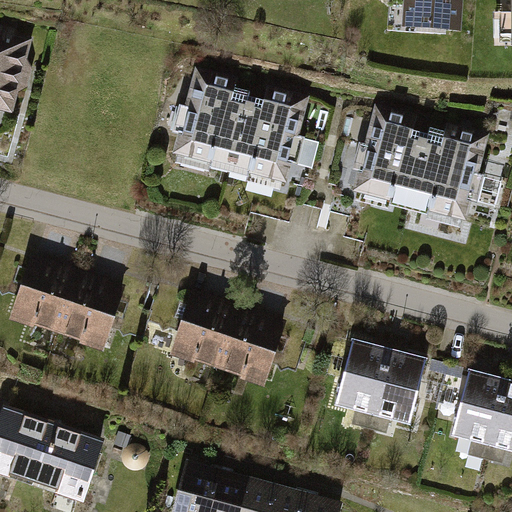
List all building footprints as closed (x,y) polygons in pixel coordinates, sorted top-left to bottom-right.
[(457,0),(400,0),(398,23),(455,27),(457,0)] [(0,115),(13,118),(19,96),(29,90),(33,74),(28,65),(34,43),(20,39),(16,31),(0,25),(0,115)] [(287,187),(310,101),(271,91),(267,105),(252,101),(254,96),(237,92),(240,82),(197,71),(175,158),(287,187)] [(374,108),(351,200),(469,229),(492,137),(451,126),(448,138),(432,134),(430,139),(416,136),(419,120),(374,108)] [(124,288),(32,259),(12,323),(104,352),(124,288)] [(194,293),(174,357),(264,385),(284,321),(194,293)] [(428,363),(354,344),(337,408),(359,414),(355,429),(388,437),(392,423),(411,428),(428,363)] [(511,384),(471,373),(453,441),(474,447),(471,458),(511,468),(511,384)] [(4,410),(0,423),(0,476),(82,504),(103,443),(4,410)] [(187,462),(173,511),(341,511),(344,503),(187,462)]
